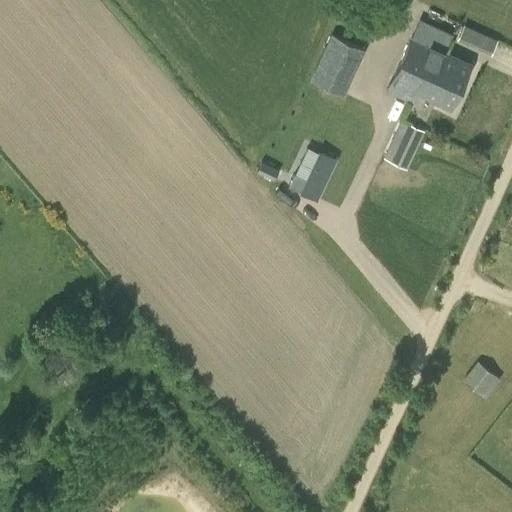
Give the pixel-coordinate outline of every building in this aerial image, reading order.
[(457,40),(474,47),(481,32),(464,24),(457,40)] [(311,78),(326,85),(344,94),(364,50),(332,35),(311,78)] [(451,108),(472,62),(412,35),(391,81),(451,108)] [(406,168),(424,130),(401,119),(383,158),(406,168)] [(295,170),(288,185),(318,199),(338,156),(320,148),(307,176),(295,170)] [(279,169),(261,161),(257,171),(274,179),(279,169)] [(481,394),(496,375),(478,360),(463,379),(481,394)]
